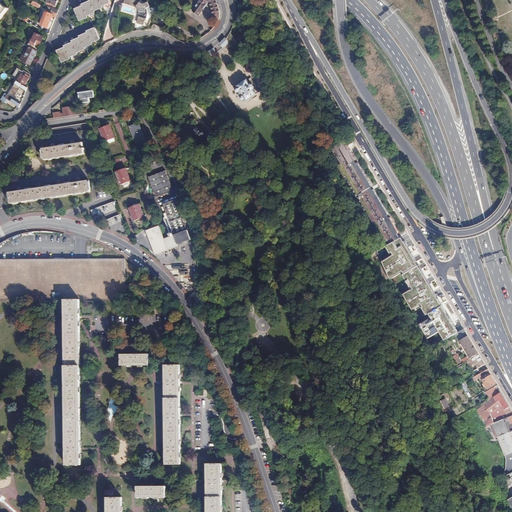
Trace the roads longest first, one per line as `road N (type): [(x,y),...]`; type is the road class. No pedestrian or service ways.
road 1 (tertiary): [(276,511),(213,354),(160,276),(130,250),(80,228),(34,222),(0,233)]
road 2 (primary): [(348,0),(397,54),(424,105),(501,342)]
road 3 (primary): [(306,36),(422,221),(451,233),(476,230),(498,216),(511,189)]
road 4 (primary): [(503,294),(438,98),(401,32),(372,0)]
road 5 (primary): [(340,0),(351,70),(439,196),(462,254)]
road 6 (residential): [(306,36),(440,269)]
road 7 (primary): [(487,217),(434,0)]
road 8 (secondary): [(54,95),(124,51),(209,42),(223,26),(223,0)]
road 9 (primary): [(511,167),(443,0)]
road 10 (residential): [(440,269),(511,392)]
road 11 (residential): [(0,117),(24,108),(66,0)]
